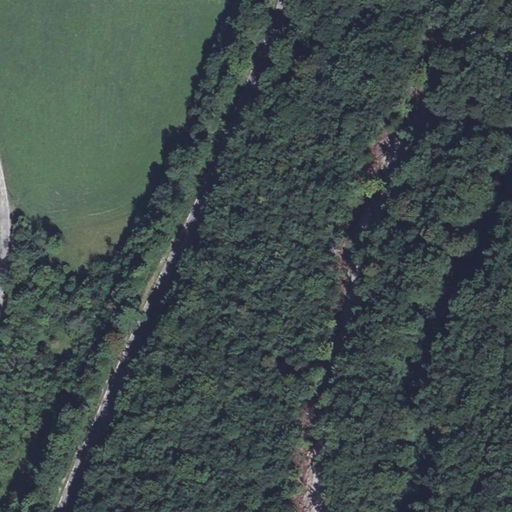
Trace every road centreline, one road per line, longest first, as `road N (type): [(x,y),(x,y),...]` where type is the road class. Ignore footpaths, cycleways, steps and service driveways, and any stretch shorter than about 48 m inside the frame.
road 1 (secondary): [(63,511),(259,78),(286,0)]
road 2 (unclassified): [(0,303),(0,180)]
